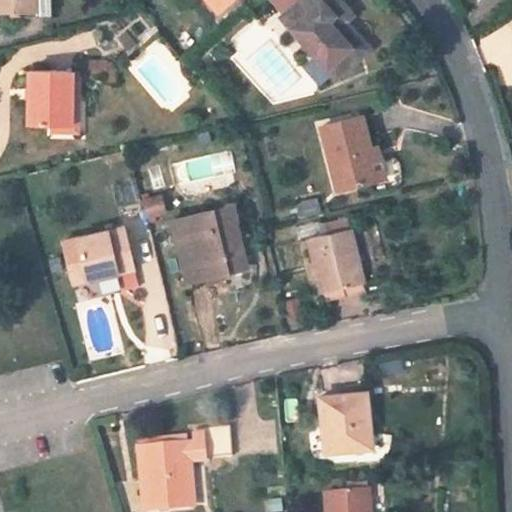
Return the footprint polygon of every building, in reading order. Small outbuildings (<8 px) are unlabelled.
[(0,0),(0,11),(37,10),(36,0),(0,0)] [(51,0),(36,0),(37,10),(37,16),(52,16),(51,0)] [(207,0),(219,12),(232,0),(207,0)] [(302,0),(282,18),(336,79),(361,57),(336,29),(330,21),(346,7),(339,0),(302,0)] [(353,15),(346,7),(330,21),(336,29),(345,21),(353,15)] [(345,21),(336,29),(361,57),(369,49),(345,21)] [(86,73),(106,73),(106,63),(86,63),(86,73)] [(73,72),(30,71),(29,125),(52,125),(72,126),(73,72)] [(80,72),(73,72),(72,126),(79,126),(80,72)] [(323,127),(338,190),(373,182),(387,178),(380,149),(371,151),(363,117),(323,127)] [(79,134),(79,126),(72,126),(52,125),(52,133),(79,134)] [(143,199),(148,218),(167,214),(162,195),(143,199)] [(224,208),(230,230),(237,229),(232,206),(224,208)] [(172,221),(188,283),(229,273),(226,262),(244,257),(239,237),(228,240),(226,232),(230,230),(224,208),(172,221)] [(65,242),(75,284),(118,273),(117,267),(133,264),(124,228),(65,242)] [(226,232),(228,240),(239,237),(237,229),(230,230),(226,232)] [(322,292),(364,283),(351,229),(310,239),(315,261),(317,271),(322,292)] [(247,268),(244,257),(226,262),(229,273),(247,268)] [(312,273),(317,271),(315,261),(309,262),(312,273)] [(134,269),(133,264),(117,267),(118,273),(134,269)] [(364,283),(322,292),(325,302),(366,292),(364,283)] [(291,329),(304,325),(301,312),(288,315),(291,329)] [(327,420),(330,453),(372,448),(366,393),(320,398),(322,420),(327,420)] [(140,449),(146,510),(194,506),(190,461),(205,459),(205,458),(232,455),(229,425),(195,428),(197,444),(185,445),(143,449),(140,449)] [(142,440),(143,449),(185,445),(184,436),(142,440)] [(370,511),(369,490),(326,493),(327,511),(370,511)]
